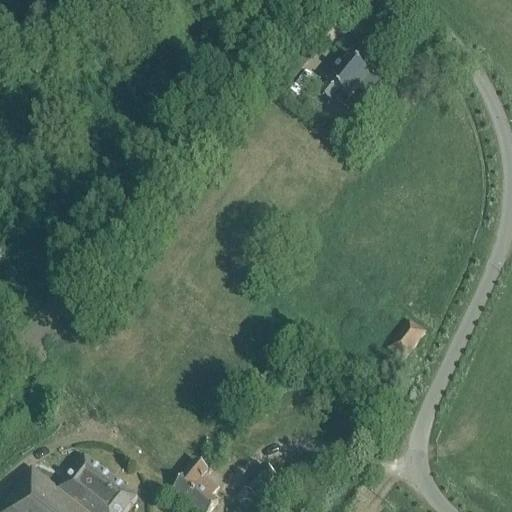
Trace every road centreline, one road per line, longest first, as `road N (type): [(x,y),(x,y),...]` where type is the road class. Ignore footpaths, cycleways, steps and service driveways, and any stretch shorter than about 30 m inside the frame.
road 1 (track): [(0,387),(307,0)]
road 2 (unclassified): [(447,511),(421,475),(419,438),(505,234),(511,186)]
road 3 (unclassified): [(511,180),(503,129),(480,75),(461,48),(403,0)]
